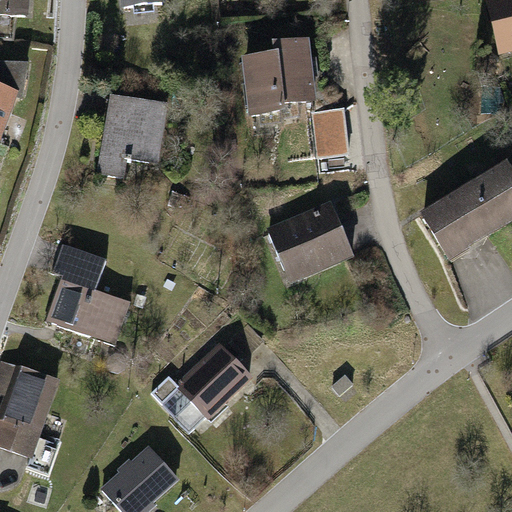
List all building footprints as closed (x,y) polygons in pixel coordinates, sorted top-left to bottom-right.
[(0,0),(0,15),(27,18),(28,0),(0,0)] [(125,0),(126,9),(164,5),(163,0),(125,0)] [(511,50),(511,0),(499,0),(492,2),(504,53),(511,50)] [(250,84),(254,117),(282,114),(281,106),(314,102),(312,84),(326,82),(322,43),(277,49),(278,60),(241,64),(243,85),(250,84)] [(0,134),(15,97),(22,100),(27,68),(0,65),(0,134)] [(162,108),(113,100),(104,156),(152,164),(162,108)] [(351,107),(319,109),(321,153),(354,151),(351,107)] [(463,196),(425,219),(450,260),(511,223),(511,173),(509,168),(471,191),(471,192),(463,197),(463,196)] [(333,208),(270,235),(286,274),(303,266),(307,275),(353,256),(333,208)] [(62,278),(52,309),(64,313),(59,327),(117,348),(131,307),(96,294),(108,263),(62,247),(53,275),(62,278)] [(257,354),(268,332),(239,319),(229,341),(257,354)] [(252,379),(224,349),(181,389),(171,378),(153,395),(191,435),(252,379)] [(0,418),(0,447),(32,459),(59,383),(18,369),(0,418)] [(356,387),(347,377),(334,388),(342,398),(356,387)] [(143,511),(179,481),(151,450),(134,466),(132,464),(122,473),(124,475),(104,492),(122,511),(143,511)]
